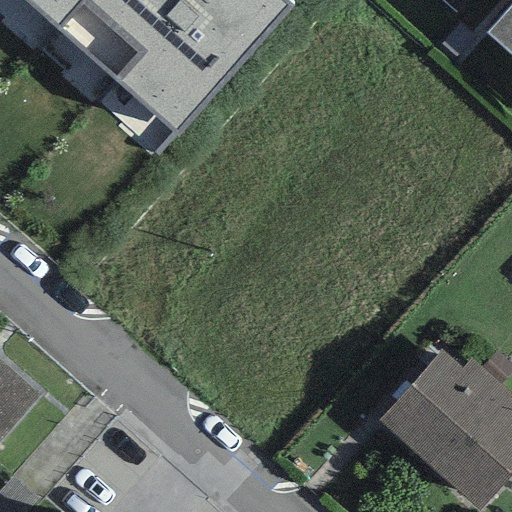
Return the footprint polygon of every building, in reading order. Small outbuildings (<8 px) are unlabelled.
[(292,8),(282,0),(21,0),(176,137),(292,8)] [(511,4),(487,33),(511,54),(511,4)] [(461,361),(441,343),(377,412),(475,503),(511,462),(511,389),(470,351),(461,361)] [(0,434),(40,391),(0,354),(0,434)] [(81,511),(71,502),(62,511),(81,511)]
